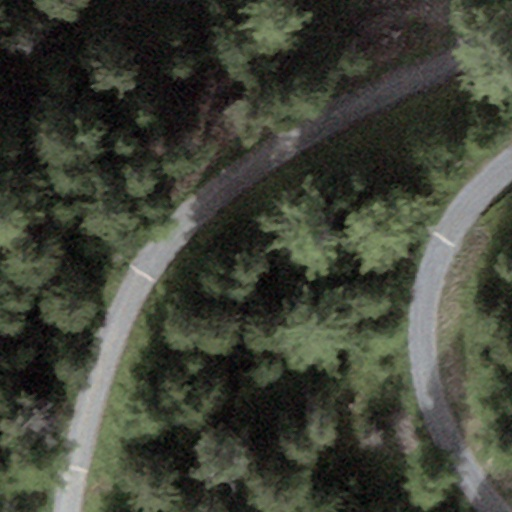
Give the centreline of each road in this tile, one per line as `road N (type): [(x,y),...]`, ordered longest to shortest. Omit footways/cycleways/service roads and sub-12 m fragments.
road 1 (track): [(511,33),(306,117),(189,218),(100,350),(65,511)]
road 2 (track): [(494,511),(445,425),(419,328),(432,251),(511,165)]
